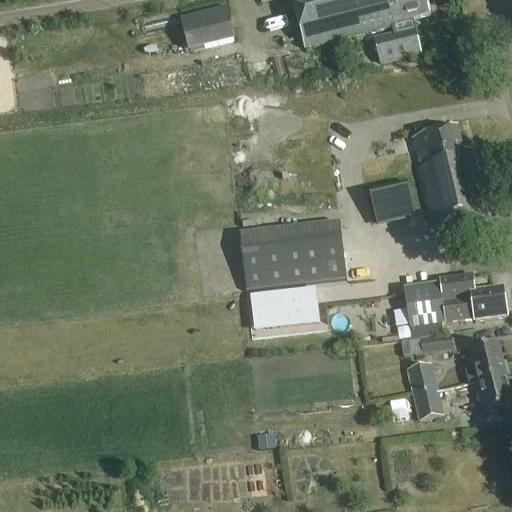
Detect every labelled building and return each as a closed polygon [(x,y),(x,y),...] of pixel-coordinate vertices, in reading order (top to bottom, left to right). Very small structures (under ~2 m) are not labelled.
[(392,31),(413,25),(412,21),(428,17),(423,0),(291,0),(305,52),(392,31)] [(189,54),(197,52),(237,41),(229,9),(180,22),(189,54)] [(420,56),(415,34),(394,38),(374,43),(380,66),(420,56)] [(456,133),(413,143),(415,154),(420,173),(428,210),(434,234),(487,221),(472,155),(461,157),(456,133)] [(338,227),(238,239),(244,295),(346,283),(338,227)] [(409,312),(396,314),(401,345),(414,343),(445,338),(444,328),(477,323),(478,327),(509,322),(504,290),(476,294),(474,279),(441,284),(441,291),(406,297),(409,312)] [(381,300),(380,285),(347,286),(348,302),(381,300)] [(451,339),(421,343),(423,358),(453,354),(451,339)] [(468,388),(477,386),(506,379),(500,348),(471,354),(473,365),(468,366),(470,373),(466,374),(468,388)] [(412,400),(438,394),(432,368),(406,373),(412,400)] [(320,373),(322,397),(355,395),(354,371),(320,373)] [(511,407),(506,379),(477,386),(483,417),(511,411),(511,407)] [(438,394),(412,400),(418,426),(444,419),(438,394)]
